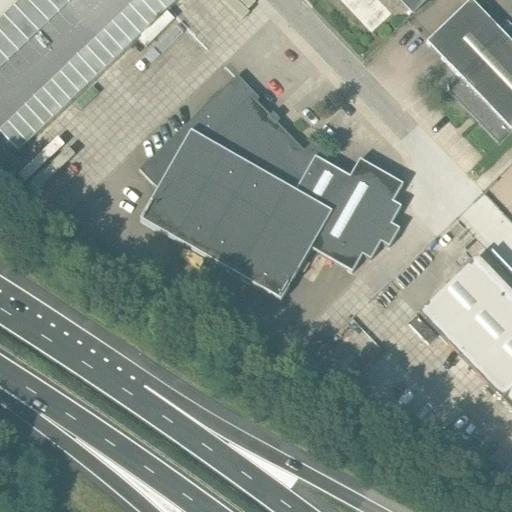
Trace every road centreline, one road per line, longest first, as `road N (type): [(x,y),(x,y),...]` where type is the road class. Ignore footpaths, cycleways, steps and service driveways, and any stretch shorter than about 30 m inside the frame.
road 1 (unclassified): [(459,215),(275,0)]
road 2 (trunk): [(375,511),(146,405)]
road 3 (trunk): [(0,371),(206,511)]
road 4 (trunk): [(0,375),(150,511)]
road 5 (trunk): [(294,511),(146,405)]
road 6 (trunk): [(146,405),(0,310)]
